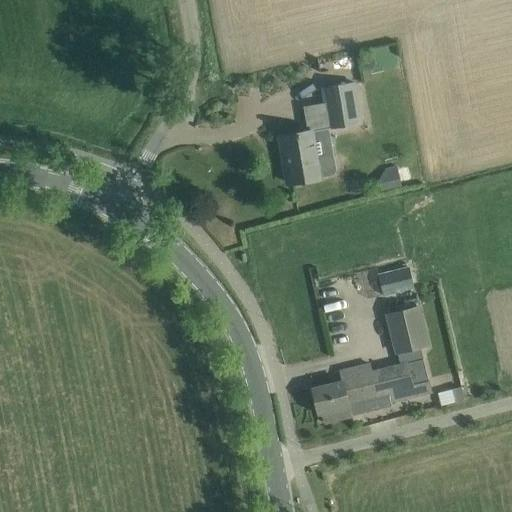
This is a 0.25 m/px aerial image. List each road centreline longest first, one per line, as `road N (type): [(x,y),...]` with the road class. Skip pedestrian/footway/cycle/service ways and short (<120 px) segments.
road 1 (tertiary): [(119,208),(176,253),(237,332),(257,386),(281,511)]
road 2 (unclassified): [(119,208),(189,80),(184,0)]
road 3 (unknown): [(295,461),(511,403)]
road 4 (tertiary): [(0,172),(55,182),(119,208)]
